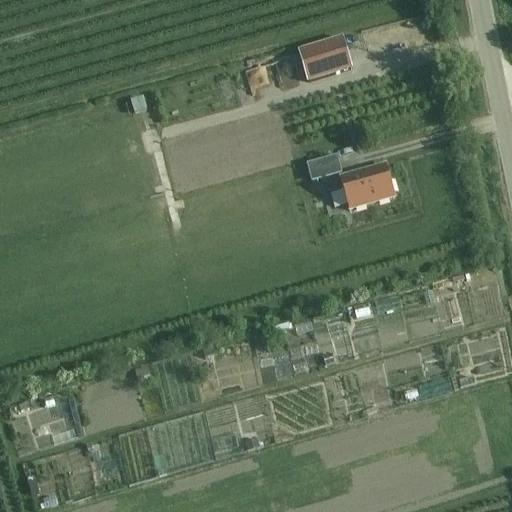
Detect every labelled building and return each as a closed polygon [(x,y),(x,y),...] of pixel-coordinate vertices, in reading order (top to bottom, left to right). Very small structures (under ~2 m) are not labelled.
[(308,84),(351,71),(342,40),(298,53),(308,84)] [(273,56),(259,59),(264,81),(278,77),(273,56)] [(143,100),(131,103),(134,115),(146,112),(143,100)] [(341,175),(336,159),(308,167),(312,183),(341,175)] [(386,168),(342,180),(340,181),(349,212),(395,199),(386,168)] [(363,294),(344,300),(348,312),(367,306),(363,294)] [(331,358),(323,360),(325,368),(333,366),(331,358)] [(148,368),(136,371),(139,380),(150,377),(148,368)] [(257,441),(246,443),(248,453),(260,450),(257,441)] [(55,467),(43,470),(45,479),(57,476),(55,467)] [(36,483),(28,485),(31,497),(39,495),(36,483)]
